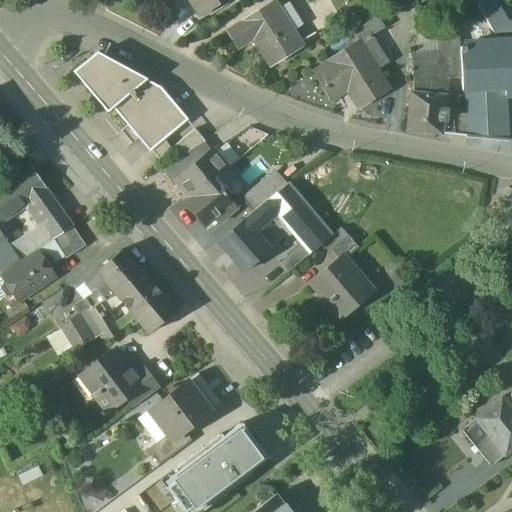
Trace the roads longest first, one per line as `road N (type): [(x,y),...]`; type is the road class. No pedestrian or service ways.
road 1 (primary): [(394,511),(0,55)]
road 2 (residential): [(511,170),(277,116),(70,17),(0,39)]
